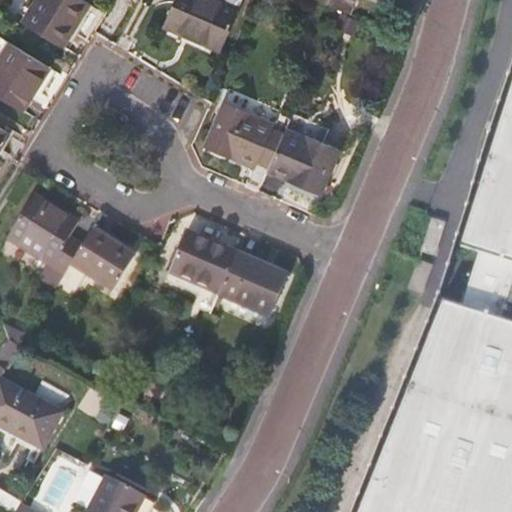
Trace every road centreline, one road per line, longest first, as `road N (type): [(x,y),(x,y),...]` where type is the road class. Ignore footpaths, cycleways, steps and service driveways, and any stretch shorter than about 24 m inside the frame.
road 1 (residential): [(195,181),(136,121),(76,105),(53,171),(145,203),(167,197)]
road 2 (residential): [(355,254),(265,462),(235,511)]
road 3 (residential): [(453,0),(439,58),(355,254)]
road 4 (residential): [(355,254),(195,181)]
